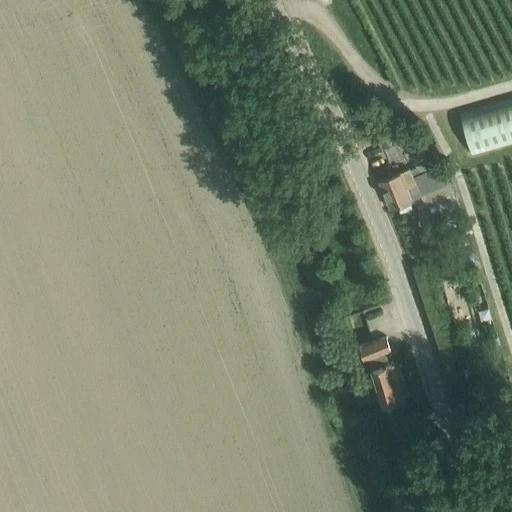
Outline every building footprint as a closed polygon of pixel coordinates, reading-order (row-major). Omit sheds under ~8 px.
[(511,98),(460,113),(473,156),(511,144),(511,98)] [(386,132),(378,135),(383,147),(391,143),(386,132)] [(391,210),(392,209),(447,186),(440,166),(415,176),(411,167),(403,171),(402,171),(379,181),(391,210)] [(476,271),(466,273),(468,283),(479,280),(476,271)] [(383,404),(402,398),(406,397),(395,361),(388,364),(385,353),(392,351),(388,336),(360,344),(365,359),(369,357),(383,404)]
